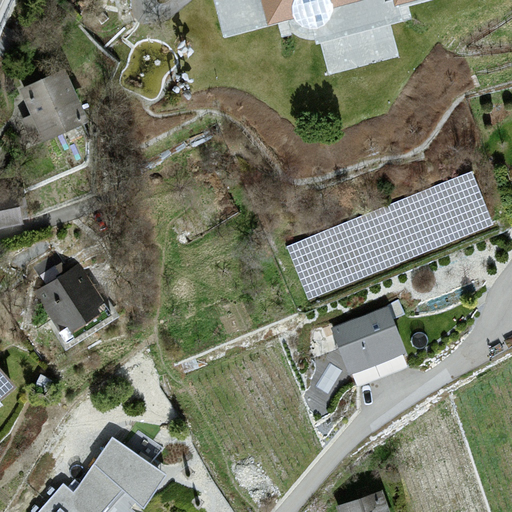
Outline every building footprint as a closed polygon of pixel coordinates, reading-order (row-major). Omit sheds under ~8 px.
[(262,0),(269,22),(348,0),(394,0),(397,4),(412,0),(262,0)] [(61,78),(18,98),(42,149),(85,130),(61,78)] [(19,191),(0,192),(0,220),(22,219),(19,191)] [(103,320),(77,275),(33,300),(59,345),(103,320)] [(405,365),(385,312),(325,335),(345,387),(405,365)] [(0,381),(0,404),(11,396),(0,381)] [(165,474),(112,437),(74,492),(63,483),(38,511),(106,511),(126,492),(145,508),(165,474)] [(385,511),(382,499),(338,511),(385,511)]
